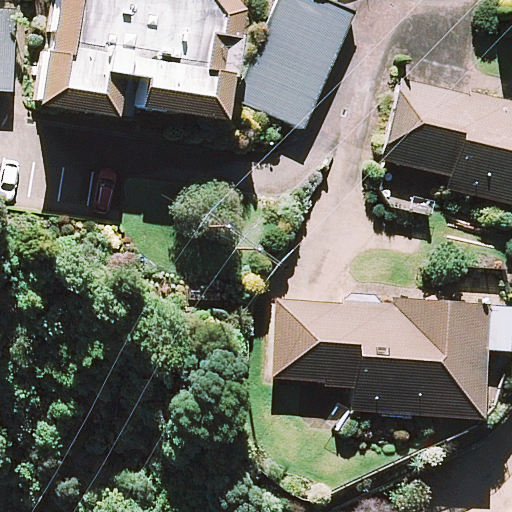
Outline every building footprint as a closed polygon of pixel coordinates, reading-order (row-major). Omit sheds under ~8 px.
[(222,128),(238,17),(227,3),(230,0),(54,0),(38,114),(112,125),(118,85),(139,88),(135,115),(222,128)] [(351,18),(308,0),(281,0),(237,104),(302,132),(351,18)] [(13,15),(0,14),(0,94),(9,95),(13,15)] [(511,104),(488,99),(487,105),(399,84),(381,163),(448,178),(444,192),(511,207),(511,104)] [(509,354),(511,312),(275,301),(271,383),(352,387),(351,415),(481,421),(484,353),(509,354)] [(511,511),(511,509),(502,498),(485,511),(511,511)]
